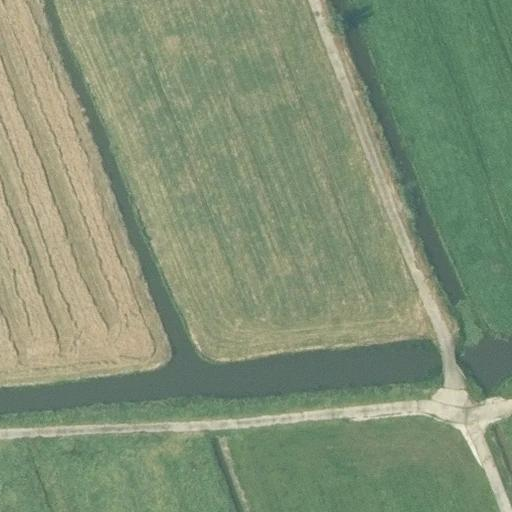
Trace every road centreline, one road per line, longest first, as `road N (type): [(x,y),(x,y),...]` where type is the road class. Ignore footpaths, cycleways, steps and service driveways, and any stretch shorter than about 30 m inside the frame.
road 1 (track): [(511,506),(470,393),(320,419),(0,428)]
road 2 (track): [(324,0),(470,393)]
